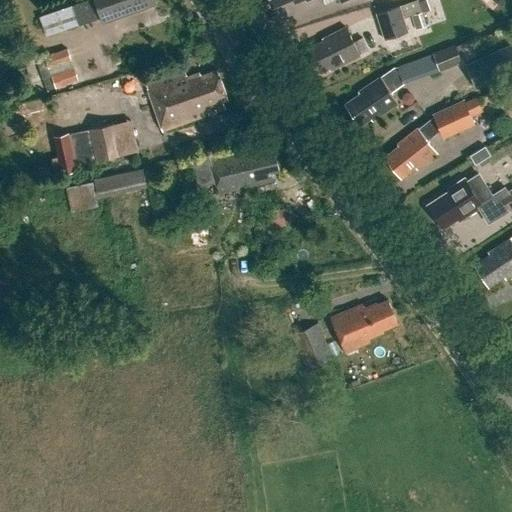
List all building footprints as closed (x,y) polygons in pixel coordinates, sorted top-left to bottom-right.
[(103,21),(156,3),(155,0),(88,0),(39,17),(46,36),(81,23),(101,16),(103,21)] [(418,0),(375,13),(383,40),(408,33),(404,19),(422,13),(418,0)] [(429,0),(427,0),(422,2),(428,25),(436,23),(429,0)] [(423,13),(412,17),(416,31),(427,27),(423,13)] [(336,68),(359,56),(358,55),(369,50),(363,38),(352,43),(344,27),(321,39),(323,42),(306,50),(318,74),(335,65),(336,68)] [(511,74),(511,45),(462,69),(473,93),(511,74)] [(461,64),(455,47),(433,56),(439,72),(461,64)] [(48,70),(72,62),(68,50),(44,57),(48,70)] [(56,90),(79,82),(74,69),(51,77),(56,90)] [(375,119),(398,103),(390,93),(402,85),(390,69),(357,92),(358,95),(345,104),(361,126),(374,117),(375,119)] [(224,101),(229,100),(219,72),(204,77),(202,71),(189,76),(187,72),(150,85),(166,129),(226,108),(224,101)] [(418,128),(397,145),(398,147),(384,158),(401,180),(416,168),(417,170),(438,154),(428,141),(441,131),(445,139),(474,125),(463,101),(433,115),(434,117),(419,129),(418,128)] [(68,134),(74,165),(138,152),(132,120),(68,134)] [(230,157),(233,167),(243,165),(245,176),(249,175),(251,185),(252,188),(279,181),(277,172),(281,171),(275,144),(270,141),(258,144),(259,150),(230,157)] [(485,148),(469,157),(475,167),(491,158),(485,148)] [(243,165),(233,167),(230,157),(216,160),(214,161),(214,162),(211,163),(209,156),(191,161),(198,188),(219,183),(222,195),(224,194),(245,189),(244,186),(251,185),(249,175),(245,176),(243,165)] [(143,169),(94,180),(98,198),(147,188),(143,169)] [(466,183),(465,181),(449,191),(450,193),(428,207),(443,230),(458,221),(460,223),(482,209),(480,206),(492,198),(478,176),(466,183)] [(96,208),(90,185),(67,191),(72,214),(96,208)] [(511,192),(500,200),(509,213),(511,211),(511,192)] [(505,281),(511,276),(511,237),(510,239),(510,240),(487,254),(488,256),(474,265),(488,289),(504,279),(505,281)] [(366,304),(334,318),(348,352),(373,342),(371,338),(386,332),(386,330),(402,324),(390,300),(380,304),(379,303),(368,308),(366,304)] [(321,324),(295,335),(309,369),(335,359),(321,324)]
